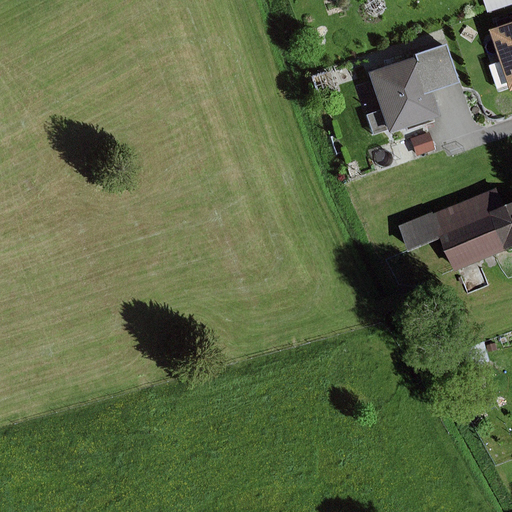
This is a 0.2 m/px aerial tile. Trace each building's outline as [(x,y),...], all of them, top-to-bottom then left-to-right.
[(511,0),(483,0),(488,14),(511,5),(511,0)] [(511,23),(490,31),(510,90),(511,89),(511,23)] [(446,45),(418,55),(431,92),(459,82),(446,45)] [(418,55),(368,72),(382,110),(367,116),(373,134),(389,129),(390,133),(439,116),(431,92),(418,55)] [(430,134),(411,140),(416,156),(435,151),(430,134)] [(511,203),(505,207),(496,187),(398,226),(408,250),(441,237),(455,272),(511,248),(511,203)]
